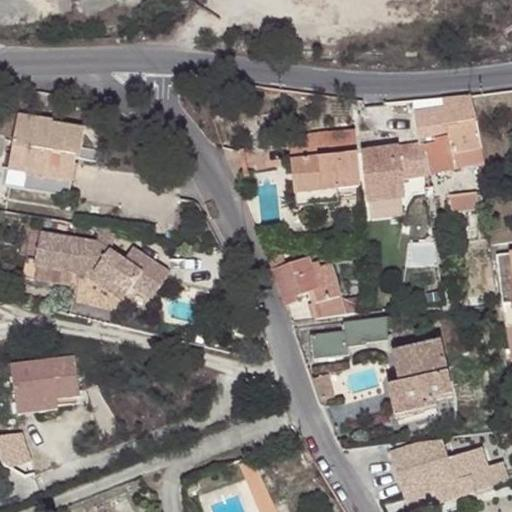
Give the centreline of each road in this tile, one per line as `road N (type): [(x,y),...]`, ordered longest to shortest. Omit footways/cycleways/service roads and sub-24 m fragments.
road 1 (residential): [(366,511),(308,406),(231,215),(155,61)]
road 2 (residential): [(511,79),(361,85),(155,61)]
road 3 (unknown): [(308,406),(169,471),(170,511)]
road 4 (residential): [(155,61),(0,62)]
